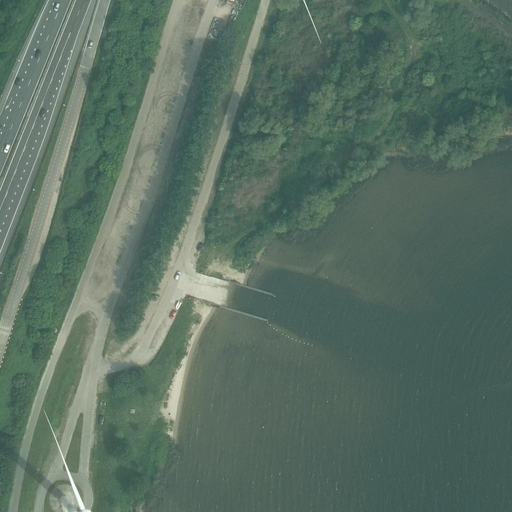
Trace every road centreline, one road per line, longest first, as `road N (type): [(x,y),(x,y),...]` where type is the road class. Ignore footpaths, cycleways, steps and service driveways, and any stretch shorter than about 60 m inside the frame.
road 1 (tertiary): [(0,346),(105,0)]
road 2 (motorway): [(0,211),(84,0)]
road 3 (motorway): [(63,0),(0,156)]
